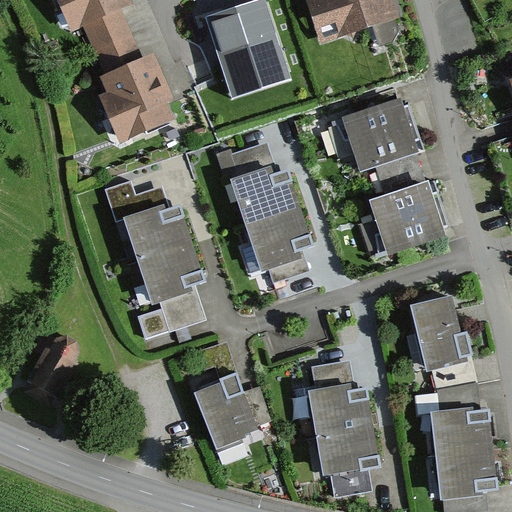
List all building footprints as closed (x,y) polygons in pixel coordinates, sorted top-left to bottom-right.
[(86,29),(96,54),(130,40),(119,14),(130,9),(125,0),(60,0),(75,34),(86,29)] [(383,0),(307,0),(319,40),(389,21),(383,0)] [(289,84),(264,8),(209,26),(234,101),(289,84)] [(143,69),(130,40),(96,54),(115,97),(105,101),(123,143),(172,122),(165,106),(170,104),(154,64),(143,69)] [(511,79),(501,83),(511,119),(511,79)] [(381,190),(425,175),(402,110),(345,130),(363,181),(377,177),(381,190)] [(285,170),(235,187),(250,231),(299,215),(285,170)] [(177,203),(171,172),(136,179),(139,192),(165,187),(169,204),(177,203)] [(425,175),(381,190),(386,204),(370,209),(388,260),(448,239),(425,175)] [(179,208),(128,224),(142,267),(192,251),(179,208)] [(299,215),(250,231),(264,276),(314,260),(299,215)] [(192,251),(142,267),(155,310),(206,294),(192,251)] [(448,299),(409,308),(425,375),(475,363),(468,335),(457,337),(448,299)] [(48,342),(38,336),(28,354),(36,359),(19,387),(49,405),(77,358),(73,346),(60,338),(48,342)] [(233,378),(189,394),(210,452),(270,430),(256,393),(241,399),(233,378)] [(364,389),(312,397),(319,439),(371,430),(364,389)] [(489,414),(436,419),(440,461),(493,455),(489,414)] [(371,430),(319,439),(326,480),(378,471),(371,430)] [(493,455),(440,461),(444,503),(497,497),(493,455)]
